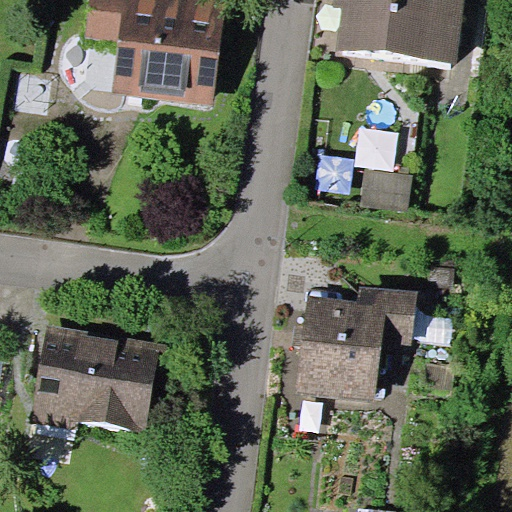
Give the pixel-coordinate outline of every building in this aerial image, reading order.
[(92,0),(87,36),(118,40),(111,92),(213,105),(227,0),(92,0)] [(463,0),(333,0),(333,6),(342,7),(337,48),(457,62),(463,0)] [(413,175),(366,169),(361,204),(408,210),(413,175)] [(359,299),(308,294),(297,391),(375,400),(382,342),(411,345),(417,291),(360,285),(359,299)] [(161,344),(48,325),(32,420),(78,428),(79,420),(146,431),(161,344)]
